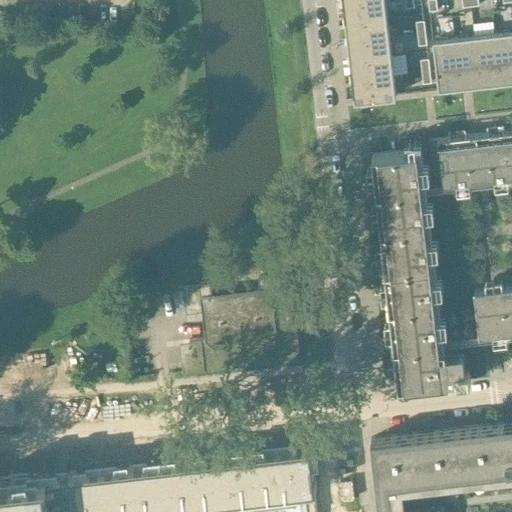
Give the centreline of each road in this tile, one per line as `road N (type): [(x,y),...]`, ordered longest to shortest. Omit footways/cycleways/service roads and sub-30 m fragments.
road 1 (residential): [(354,410),(307,0)]
road 2 (residential): [(0,444),(354,410)]
road 3 (residential): [(354,410),(511,392)]
